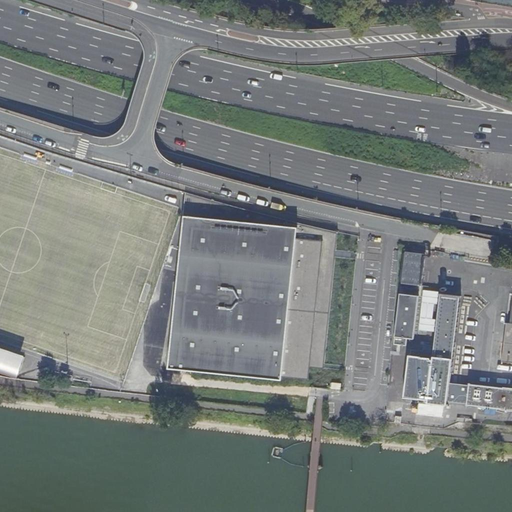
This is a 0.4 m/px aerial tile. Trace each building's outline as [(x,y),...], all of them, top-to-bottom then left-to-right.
[(297,228),(184,217),(169,368),(282,379),(283,375),(309,378),(322,251),(322,242),(296,240),(297,228)] [(423,254),(405,252),(401,283),(419,285),(423,254)] [(420,296),(401,293),(395,345),(407,346),(408,338),(414,339),(420,296)] [(449,401),(451,382),(461,295),(440,294),(433,358),(409,355),(405,396),(427,399),(427,400),(449,404),(449,401)] [(511,362),(511,313),(511,323),(509,342),(504,342),(502,361),(511,362)] [(0,368),(18,374),(24,357),(11,353),(10,356),(0,351),(0,368)] [(449,401),(468,404),(470,384),(451,382),(449,401)] [(511,387),(471,383),(470,384),(468,404),(503,408),(511,409),(511,387)]
